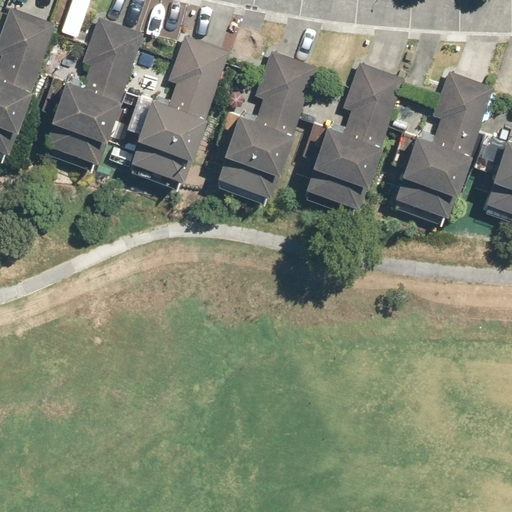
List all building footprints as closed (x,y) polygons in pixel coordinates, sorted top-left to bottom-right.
[(31,86),(56,22),(11,6),(0,36),(0,53),(3,55),(0,63),(0,148),(11,153),(31,86)] [(121,95),(144,31),(100,16),(84,61),(91,64),(85,86),(69,80),(68,83),(54,77),(42,109),(55,116),(53,122),(55,122),(47,142),(99,162),(106,140),(109,141),(124,101),(119,100),(121,95)] [(208,118),(232,50),(186,34),(171,78),(179,81),(171,104),(155,98),(154,100),(141,95),(130,127),(143,132),(140,139),(142,139),(134,162),(187,181),(194,159),(196,160),(210,119),(208,118)] [(293,135),(316,66),(273,50),(258,94),(265,97),(257,118),(241,113),(241,115),(228,110),(218,140),(231,145),(228,154),(229,155),(221,177),(273,196),(280,174),(286,175),(298,136),(293,135)] [(382,146),(406,76),(360,61),(345,105),(354,108),(346,131),(317,121),(304,156),(318,160),(308,189),(361,209),(369,185),(373,187),(386,147),(382,146)] [(451,216),(496,85),(452,70),(436,114),(445,117),(436,141),(406,130),(394,163),(407,167),(406,170),(408,171),(399,197),(451,216)] [(511,139),(511,142),(488,133),(476,166),(497,173),(489,203),(511,210),(511,139)]
